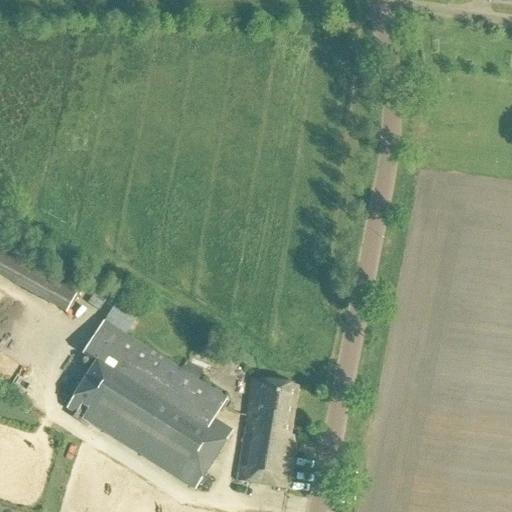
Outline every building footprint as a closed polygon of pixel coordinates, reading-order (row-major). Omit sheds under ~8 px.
[(0,240),(0,280),(66,316),(83,285),(0,240)] [(96,291),(87,306),(99,313),(108,299),(96,291)] [(0,341),(4,343),(27,302),(18,297),(0,328),(0,341)] [(95,365),(66,412),(195,493),(234,431),(215,420),(227,399),(128,338),(128,337),(110,326),(105,322),(83,357),(95,365)] [(296,389),(251,382),(236,483),(288,491),(296,437),(289,436),(296,389)]
